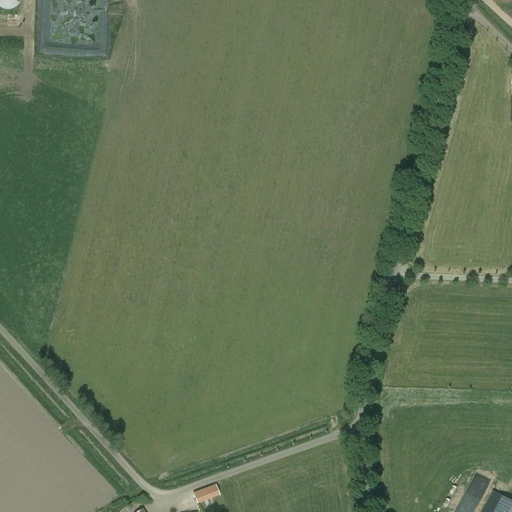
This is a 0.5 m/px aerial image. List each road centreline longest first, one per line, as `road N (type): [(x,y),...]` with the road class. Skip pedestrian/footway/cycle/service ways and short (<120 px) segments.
road 1 (unclassified): [(361,426),(160,497),(0,329)]
road 2 (unclassified): [(361,426),(371,356),(466,0)]
